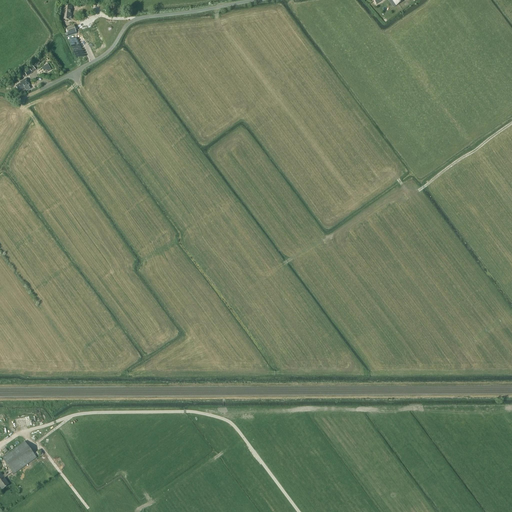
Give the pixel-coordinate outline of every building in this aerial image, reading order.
[(71,16),(72,5),(63,5),(62,19),(69,20),(69,16),(71,16)] [(67,35),(76,32),(74,25),(65,28),(67,35)] [(77,54),(78,53),(80,58),(85,56),(84,54),(85,54),(82,47),(80,48),(79,46),(78,46),(75,39),(71,41),(75,50),(77,54)] [(35,70),(32,65),(28,68),(29,69),(24,73),(27,76),(35,70)] [(25,88),(26,91),(30,89),(28,86),(30,85),(26,79),(20,82),(21,83),(16,86),(19,90),(20,89),(21,90),(25,88)] [(5,474),(2,476),(1,474),(0,474),(0,486),(2,489),(9,485),(4,478),(13,472),(14,474),(37,458),(25,442),(3,458),(11,469),(4,473),(5,474)]
